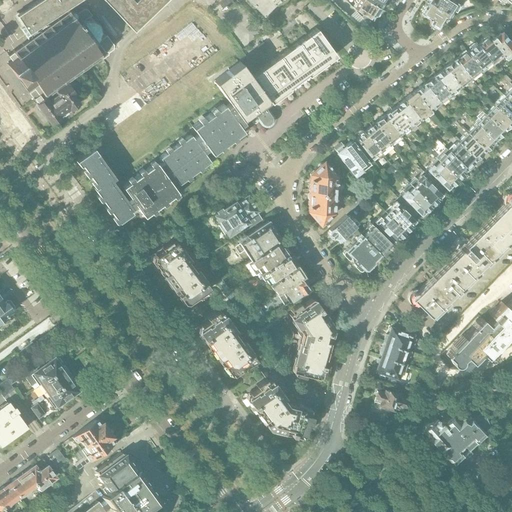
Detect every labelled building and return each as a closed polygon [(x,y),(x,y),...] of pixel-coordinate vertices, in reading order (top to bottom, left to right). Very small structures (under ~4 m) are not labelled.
[(37,0),(29,5),(30,7),(19,15),(25,25),(23,26),(22,25),(21,26),(28,36),(29,36),(28,35),(38,28),(37,27),(78,0),(106,0),(128,26),(156,0),(37,0)] [(262,14),(276,0),(277,1),(277,0),(247,0),(252,5),(262,15),(262,14)] [(377,15),(381,9),(367,0),(356,0),(352,7),(367,23),(370,18),(371,19),(373,16),(377,15)] [(384,0),(367,0),(381,9),(385,2),(385,1),(384,0)] [(450,17),(451,16),(427,0),(419,13),(431,20),(430,22),(430,24),(435,27),(438,27),(442,19),(445,20),(449,18),(450,17)] [(427,0),(451,16),(454,11),(456,11),(458,7),(458,5),(455,4),(456,3),(451,0),(427,0)] [(68,84),(69,83),(72,80),(76,77),(77,77),(81,74),(80,74),(84,71),(90,67),(90,66),(92,65),(91,64),(99,58),(100,59),(101,58),(102,59),(106,56),(108,55),(108,52),(107,52),(112,48),(112,46),(112,44),(113,44),(105,34),(103,35),(101,32),(100,32),(100,30),(99,28),(98,25),(97,24),(95,22),(94,21),(91,20),(92,20),(89,16),(91,15),(87,10),(83,9),(76,14),(74,13),(72,12),(70,13),(68,10),(66,12),(67,14),(59,20),(58,18),(56,19),(57,20),(50,26),(49,25),(46,27),(46,26),(42,29),(42,30),(37,33),(33,36),(30,38),(31,40),(24,45),(23,44),(21,45),(22,46),(15,52),(14,50),(12,51),(13,53),(9,56),(8,55),(8,56),(11,61),(7,64),(26,91),(27,90),(29,93),(28,93),(33,100),(34,99),(36,103),(36,104),(47,96),(47,97),(49,96),(48,95),(55,90),(56,91),(57,90),(57,89),(64,84),(65,85),(66,84),(67,83),(68,84)] [(307,76),(335,55),(316,28),(283,52),(250,76),(269,103),(289,89),(307,76)] [(489,39),(502,55),(506,59),(510,56),(511,58),(511,57),(511,41),(510,41),(509,42),(502,34),(499,34),(494,38),(493,36),(489,39)] [(480,42),(477,45),(493,65),(497,62),(496,60),(502,55),(489,39),(487,36),(485,36),(481,40),(480,42)] [(490,61),(477,45),(476,43),(473,43),(469,46),(469,49),(466,51),(480,70),(482,72),(486,69),(484,66),(490,61)] [(480,70),(466,51),(465,51),(463,51),(459,54),(459,57),(456,59),(470,77),(480,70)] [(470,77),(456,59),(455,58),(444,67),(460,86),(470,77)] [(250,76),(240,62),(213,81),(230,104),(225,107),(223,104),(191,127),(197,135),(193,138),(190,135),(159,157),(163,163),(158,166),(156,162),(145,170),(122,187),(129,196),(125,199),(112,180),(115,178),(93,148),(75,161),(79,166),(81,165),(97,186),(93,188),(118,222),(132,212),(129,209),(135,205),(143,217),(177,192),(171,184),(176,181),(178,184),(210,161),(204,153),(208,150),(211,153),(242,130),(239,126),(243,122),(241,119),(244,123),(249,120),(246,115),(252,111),(261,123),(262,125),(264,125),(267,125),(268,125),(270,124),(271,122),(272,120),(272,118),(271,116),(270,115),(271,114),(272,114),(266,105),(269,103),(250,76)] [(450,94),(460,86),(444,67),(434,75),(450,94)] [(511,80),(503,73),(501,75),(509,83),(511,80)] [(440,102),(450,94),(434,75),(424,83),(440,102)] [(47,96),(36,104),(51,124),(79,103),(74,96),(76,94),(72,89),(72,88),(69,83),(68,84),(67,83),(66,84),(65,85),(64,84),(57,89),(57,90),(56,91),(55,90),(48,95),(49,96),(47,97),(47,96)] [(440,102),(424,83),(414,91),(430,110),(440,102)] [(511,121),(511,103),(499,91),(494,97),(490,93),(495,88),(491,83),(482,92),(486,96),(486,97),(494,104),(511,122),(511,121)] [(511,85),(506,91),(500,84),(496,88),(499,91),(511,103),(511,85)] [(440,122),(430,110),(414,91),(404,99),(419,119),(426,113),(435,124),(440,129),(443,126),(440,122)] [(414,123),(419,119),(404,99),(394,107),(410,126),(413,131),(417,128),(414,123)] [(503,131),(511,122),(494,104),(488,109),(485,106),(481,110),(483,112),(503,131)] [(410,126),(394,107),(384,115),(399,134),(403,131),(405,133),(409,130),(408,128),(410,126)] [(503,131),(483,112),(477,118),(479,119),(476,122),(493,141),(503,131)] [(399,134),(384,115),(374,123),(393,147),(398,154),(401,152),(394,144),(396,143),(402,138),(399,134)] [(484,150),(493,141),(476,122),(467,132),(484,150)] [(386,153),(393,147),(374,123),(363,131),(381,152),(383,150),(386,153)] [(381,152),(363,131),(355,138),(369,156),(373,160),(382,153),(381,152)] [(484,150),(467,132),(457,141),(475,159),(484,150)] [(366,159),(369,156),(355,138),(344,147),(341,143),(334,149),(351,170),(349,172),(352,176),(353,174),(354,176),(362,169),(369,163),(366,159)] [(466,169),(475,159),(457,141),(454,145),(453,143),(447,149),(448,150),(466,169)] [(456,178),(466,169),(448,150),(438,160),(456,178)] [(456,178),(438,160),(435,157),(429,163),(430,164),(425,169),(426,169),(423,172),(440,188),(443,185),(446,189),(456,178)] [(309,180),(336,182),(336,176),(328,166),(327,164),(326,164),(324,162),(323,163),(322,163),(320,164),(318,165),(318,167),(317,168),(310,174),(309,180)] [(441,189),(440,188),(423,172),(423,171),(421,174),(420,173),(415,179),(410,184),(430,205),(440,195),(437,191),(440,188),(441,189)] [(336,192),(336,182),(309,180),(309,184),(309,185),(308,187),(308,189),(308,191),(309,191),(309,192),(336,194),(336,192)] [(354,196),(365,197),(354,183),(349,187),(355,194),(354,196)] [(420,215),(430,205),(410,184),(406,189),(405,188),(401,192),(396,197),(413,214),(414,215),(415,215),(414,214),(416,211),(420,215)] [(335,206),(336,194),(309,192),(309,193),(308,194),(308,196),(307,197),(308,199),(308,200),(308,204),(335,206)] [(477,232),(496,251),(497,250),(498,251),(508,241),(507,240),(508,239),(506,237),(511,230),(511,193),(510,193),(508,194),(506,196),(504,198),(504,201),(504,202),(504,204),(494,215),(495,216),(492,219),(491,217),(477,232)] [(354,207),(365,197),(354,196),(354,198),(347,205),(351,210),(354,207)] [(262,219),(256,212),(257,210),(249,197),(247,197),(236,204),(234,202),(222,210),(221,208),(216,212),(217,213),(214,215),(212,217),(212,218),(212,220),(215,225),(217,225),(218,226),(220,224),(227,235),(244,224),(247,229),(262,219)] [(410,217),(413,214),(396,197),(388,205),(390,207),(385,212),(404,231),(414,221),(410,217)] [(335,206),(308,204),(308,211),(314,218),(315,219),(315,221),(317,223),(318,223),(319,224),(320,225),(323,223),(325,221),(334,212),(335,211),(335,206)] [(404,231),(385,212),(380,217),(378,215),(373,220),(386,234),(384,236),(389,242),(392,239),(394,241),(404,231)] [(343,235),(353,226),(357,222),(354,218),(351,220),(345,214),(330,228),(329,230),(328,232),(332,237),(335,237),(337,239),(338,241),(343,236),(343,235)] [(250,260),(278,242),(281,241),(278,236),(268,221),(245,235),(246,236),(238,241),(250,260)] [(143,222),(133,229),(139,238),(149,230),(143,222)] [(390,243),(389,242),(384,236),(369,222),(365,226),(367,228),(361,234),(379,253),(381,254),(386,249),(386,247),(384,245),(388,241),(390,244),(390,243)] [(353,226),(343,235),(343,236),(346,238),(347,237),(350,239),(355,233),(357,235),(353,238),(355,240),(354,241),(353,240),(351,242),(349,240),(343,247),(346,250),(340,255),(341,258),(345,262),(348,263),(350,260),(354,264),(354,266),(360,272),(373,262),(373,260),(379,253),(361,234),(358,231),(353,226)] [(496,251),(477,232),(465,243),(464,243),(463,243),(462,245),(463,246),(461,248),(459,248),(458,249),(457,250),(458,250),(455,253),(432,276),(433,278),(431,281),(429,279),(419,289),(416,289),(413,290),(411,291),(409,293),(408,295),(407,298),(408,300),(409,302),(411,304),(413,306),(415,306),(418,306),(419,306),(428,315),(429,314),(432,317),(445,304),(443,303),(445,302),(443,300),(450,293),(452,295),(453,294),(454,295),(464,285),(463,284),(465,282),(466,283),(476,273),(475,272),(476,271),(479,273),(486,265),(484,263),(485,262),(486,263),(496,253),(495,252),(496,251)] [(215,283),(181,237),(172,243),(171,241),(161,248),(163,250),(153,257),(153,261),(165,278),(168,277),(170,279),(168,281),(177,294),(183,303),(187,303),(197,296),(198,298),(208,291),(206,289),(215,283)] [(259,271),(286,254),(287,254),(286,253),(287,250),(285,247),(284,247),(282,246),(281,246),(278,242),(250,260),(254,266),(255,266),(259,271)] [(267,282),(296,264),(294,261),(292,259),(291,258),(290,258),(289,258),(286,254),(259,271),(258,272),(262,278),(264,277),(267,282)] [(283,289),(303,275),(296,264),(267,282),(271,288),(272,287),(276,293),(283,289)] [(307,281),(303,275),(283,289),(291,300),(308,289),(306,286),(305,285),(306,284),(307,281)] [(230,291),(221,279),(215,283),(224,295),(230,291)] [(511,298),(506,305),(501,301),(489,314),(493,318),(488,324),(482,318),(451,349),(448,351),(449,352),(446,355),(446,354),(443,357),(448,363),(451,359),(451,360),(451,362),(453,364),(454,365),(456,365),(459,365),(461,364),(464,368),(468,363),(470,365),(480,354),(480,355),(481,353),(486,357),(511,329),(511,298)] [(326,350),(331,335),(333,327),(329,321),(326,323),(323,318),(326,317),(315,300),(311,299),(301,306),(299,303),(290,310),(291,312),(282,318),(293,334),(284,368),(294,370),(293,373),(304,376),(305,374),(317,377),(320,375),(324,358),(325,355),(322,355),(324,350),(326,350)] [(0,319),(9,313),(12,310),(13,307),(8,301),(5,300),(2,302),(1,301),(1,302),(0,303),(0,319)] [(251,359),(260,353),(251,341),(226,307),(215,315),(214,312),(213,313),(206,318),(208,320),(198,327),(198,331),(211,348),(213,347),(216,349),(213,351),(229,373),(232,373),(242,366),(244,369),(253,362),(251,359)] [(385,342),(409,350),(411,343),(413,344),(415,338),(413,335),(412,335),(413,331),(405,321),(400,325),(403,328),(402,332),(399,331),(399,330),(395,328),(395,329),(391,328),(391,327),(390,327),(388,334),(387,335),(385,334),(383,341),(385,342)] [(26,358),(39,349),(33,341),(20,351),(26,358)] [(380,355),(405,362),(407,356),(409,356),(411,351),(409,350),(385,342),(383,348),(381,347),(379,354),(380,355)] [(405,362),(380,355),(380,356),(380,358),(379,359),(377,363),(378,363),(378,364),(375,371),(376,371),(379,372),(379,373),(385,375),(385,374),(386,375),(387,374),(390,376),(391,375),(399,378),(402,370),(404,371),(407,363),(405,362)] [(23,357),(20,360),(24,366),(28,363),(23,357)] [(37,387),(60,371),(57,366),(58,365),(53,359),(52,359),(51,358),(45,363),(46,364),(38,369),(38,368),(32,372),(33,373),(25,379),(31,387),(33,386),(34,388),(36,386),(37,387)] [(6,379),(10,385),(22,377),(17,371),(6,379)] [(37,387),(45,398),(68,382),(65,378),(65,375),(62,372),(60,371),(37,387)] [(309,411),(311,401),(291,396),(282,384),(273,372),(265,378),(255,385),(257,387),(248,394),(247,398),(262,420),(265,418),(267,421),(265,422),(269,429),(297,436),(300,437),(303,435),(306,423),(309,424),(312,412),(309,411)] [(0,383),(0,392),(10,385),(6,379),(0,383)] [(68,382),(45,398),(54,409),(55,410),(61,405),(60,404),(70,397),(71,399),(77,394),(76,393),(77,392),(72,386),(71,386),(68,382)] [(10,385),(0,392),(0,394),(0,395),(3,398),(13,390),(14,390),(10,385)] [(420,391),(411,389),(410,395),(410,396),(410,397),(418,399),(416,404),(417,404),(421,405),(426,403),(429,395),(420,391)] [(407,401),(406,399),(401,398),(402,395),(385,390),(384,393),(377,391),(374,402),(381,404),(380,407),(393,410),(395,409),(401,411),(403,410),(404,407),(405,406),(407,401)] [(496,402),(468,410),(468,411),(471,410),(473,416),(485,412),(498,408),(497,407),(496,402)] [(0,407),(0,422),(12,438),(25,429),(15,414),(16,413),(13,408),(11,409),(6,403),(0,407)] [(44,415),(37,404),(36,403),(29,408),(38,420),(44,415)] [(424,429),(422,430),(453,463),(462,454),(466,458),(472,452),(469,449),(485,434),(493,431),(490,425),(485,412),(473,416),(470,417),(470,416),(466,419),(457,415),(454,418),(452,417),(450,419),(445,423),(442,421),(440,423),(437,419),(436,419),(433,423),(432,422),(430,423),(427,423),(424,426),(424,429)] [(79,450),(106,431),(105,430),(105,429),(103,426),(102,425),(100,424),(98,426),(94,421),(61,445),(63,447),(72,440),(79,450)] [(0,446),(12,438),(0,422),(0,446)] [(106,431),(79,450),(86,460),(77,467),(79,469),(113,444),(114,443),(110,437),(109,435),(107,432),(106,432),(106,431)] [(65,460),(57,449),(47,456),(55,467),(65,460)] [(149,511),(150,511),(148,509),(156,503),(148,492),(146,493),(140,486),(142,484),(120,453),(94,472),(105,487),(108,485),(111,490),(100,498),(95,491),(66,511),(149,511)] [(33,466),(23,473),(36,491),(46,484),(46,483),(53,478),(45,467),(42,469),(39,464),(34,468),(33,466)] [(65,480),(57,469),(52,472),(60,483),(65,480)] [(36,491),(23,473),(16,479),(14,478),(11,481),(11,482),(7,485),(16,497),(27,490),(28,491),(31,489),(38,499),(40,497),(36,491)] [(0,509),(1,511),(8,506),(6,504),(16,497),(7,485),(5,487),(3,487),(0,488),(0,509)]
